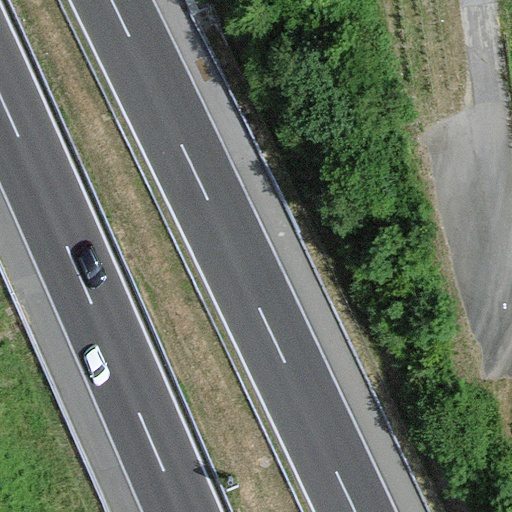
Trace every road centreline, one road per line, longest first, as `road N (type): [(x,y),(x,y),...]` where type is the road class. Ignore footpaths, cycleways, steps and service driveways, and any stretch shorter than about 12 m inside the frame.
road 1 (motorway): [(359,511),(113,0)]
road 2 (motorway): [(0,104),(178,511)]
road 3 (track): [(480,0),(494,117),(505,367)]
